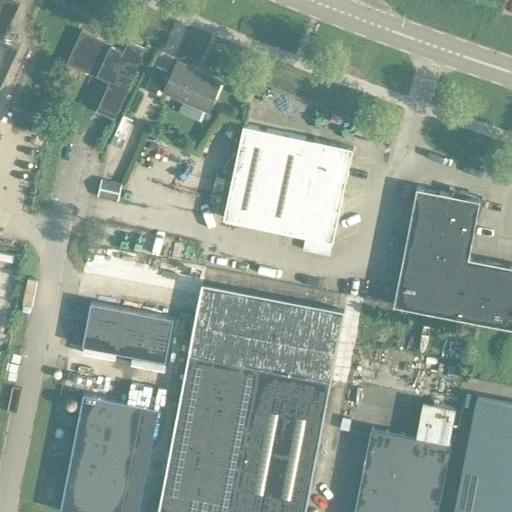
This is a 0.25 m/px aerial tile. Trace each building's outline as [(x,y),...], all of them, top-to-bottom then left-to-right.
[(17,3),(10,0),(0,0),(0,84),(18,46),(1,38),(17,3)] [(96,109),(114,117),(145,48),(127,40),(122,50),(112,45),(112,44),(81,30),(63,70),(94,84),(98,76),(109,81),(96,109)] [(157,89),(163,91),(206,111),(220,81),(176,61),(171,74),(154,66),(144,88),(155,94),(157,89)] [(352,147),(243,124),(223,218),(332,241),(352,147)] [(86,173),(84,189),(108,191),(109,175),(86,173)] [(511,265),(468,257),(475,219),(476,219),(483,198),(448,187),(447,192),(416,187),(393,305),(481,322),(471,374),(511,382),(511,265)] [(158,511),(162,511),(304,511),(343,311),(201,284),(158,511)] [(165,361),(173,317),(90,302),(81,345),(165,361)] [(120,511),(125,490),(142,405),(83,393),(60,511),(65,511),(120,511)] [(453,511),(511,511),(511,403),(477,396),(453,511)] [(436,511),(450,443),(371,427),(353,511),(436,511)]
